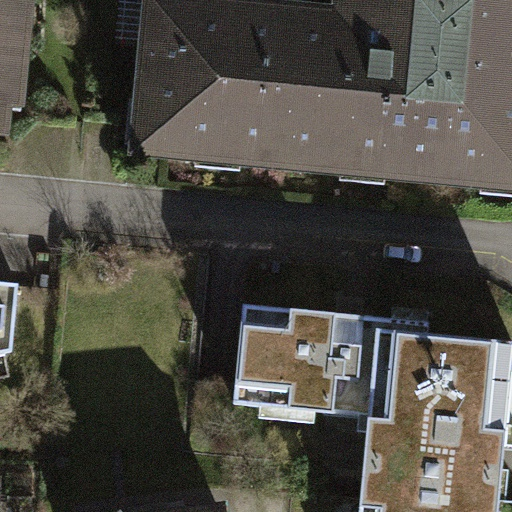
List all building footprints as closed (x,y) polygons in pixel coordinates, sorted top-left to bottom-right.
[(0,0),(0,131),(4,132),(9,61),(25,63),(27,35),(14,34),(15,8),(30,9),(30,0),(0,0)] [(256,8),(157,0),(152,0),(140,147),(199,152),(200,139),(229,141),(239,155),(343,164),(352,152),(386,155),(385,168),(486,177),(487,166),(511,167),(511,0),(342,0),(339,33),(254,25),(256,8)] [(0,355),(12,353),(19,287),(0,284),(0,355)] [(425,322),(241,306),(233,403),(368,415),(416,419),(423,336),(425,322)] [(496,511),(510,343),(423,336),(416,419),(368,415),(359,511),(496,511)]
